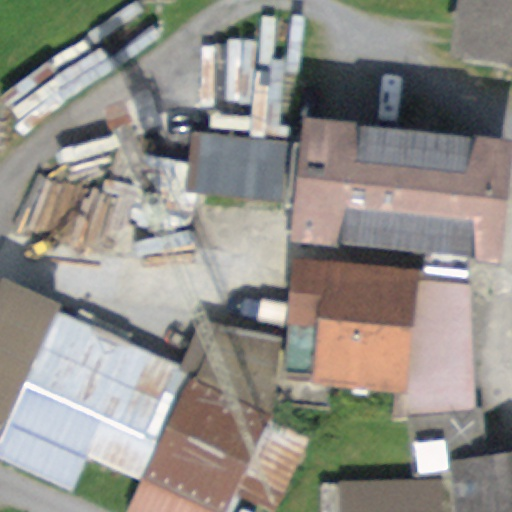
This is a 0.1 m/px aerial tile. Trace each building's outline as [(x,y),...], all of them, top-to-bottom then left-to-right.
[(511,0),(455,0),(448,55),(511,64),(511,0)] [(511,166),(511,135),(302,114),(289,242),(502,263),(511,166)] [(202,135),(186,162),(182,194),(284,205),(287,143),(202,135)] [(413,274),(293,264),(284,375),(310,377),(309,384),(404,392),(413,274)] [(62,305),(2,278),(0,281),(0,461),(73,492),(94,460),(141,480),(128,511),(228,511),(235,501),(259,511),(281,511),(313,439),(269,421),(272,416),(280,338),(221,324),(198,319),(178,366),(59,313),(62,305)] [(511,511),(511,452),(450,460),(458,511),(511,511)] [(441,511),(440,478),(338,480),(339,511),(441,511)]
